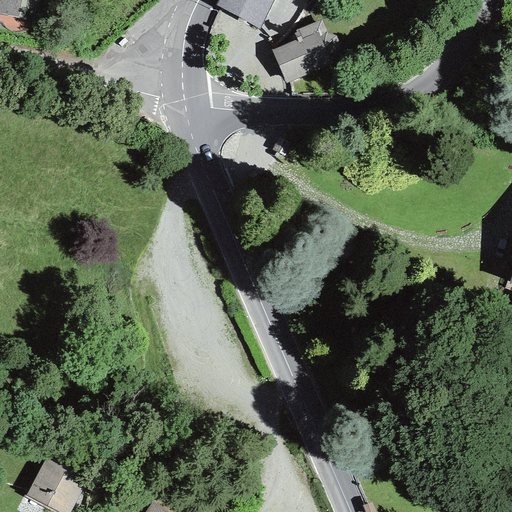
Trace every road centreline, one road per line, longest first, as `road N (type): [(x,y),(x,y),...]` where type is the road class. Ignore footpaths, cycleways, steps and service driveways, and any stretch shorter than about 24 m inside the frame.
road 1 (unclassified): [(343,511),(166,90)]
road 2 (unclassified): [(166,90),(435,104),(511,26)]
road 3 (residential): [(0,58),(166,90)]
